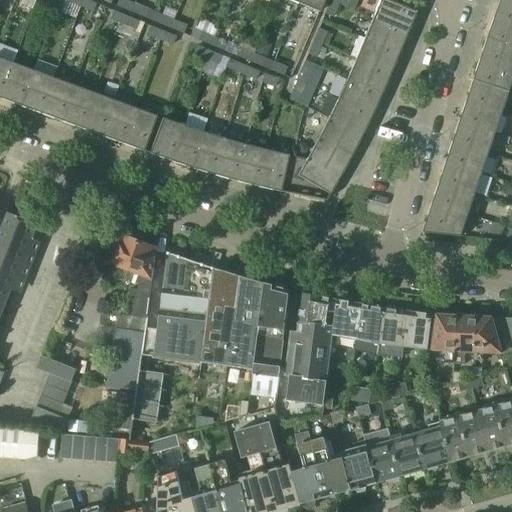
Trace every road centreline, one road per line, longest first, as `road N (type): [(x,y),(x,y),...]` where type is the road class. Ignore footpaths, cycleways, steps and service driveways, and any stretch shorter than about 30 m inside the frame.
road 1 (residential): [(384,268),(290,248),(0,147)]
road 2 (residential): [(384,268),(453,0)]
road 3 (residential): [(511,281),(384,268)]
